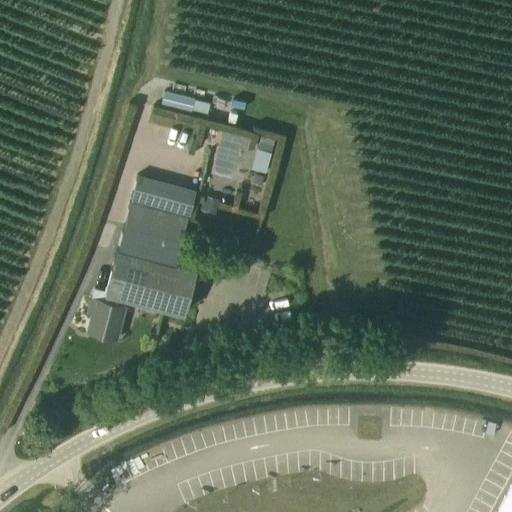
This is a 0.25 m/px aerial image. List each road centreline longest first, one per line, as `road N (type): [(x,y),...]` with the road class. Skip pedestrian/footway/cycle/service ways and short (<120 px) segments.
road 1 (unclassified): [(511,389),(438,374),(272,378),(124,426),(0,499)]
road 2 (unknown): [(0,452),(120,167),(129,155),(163,152)]
